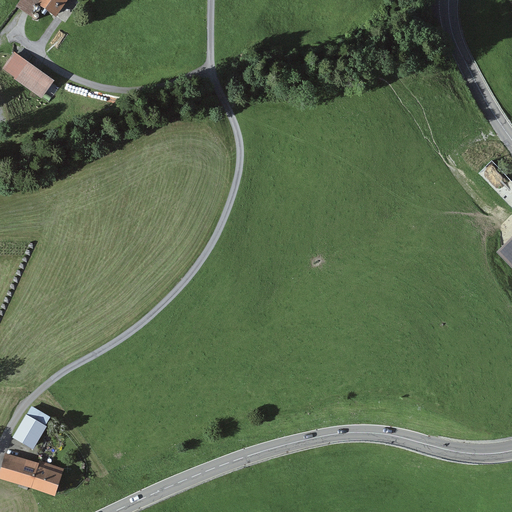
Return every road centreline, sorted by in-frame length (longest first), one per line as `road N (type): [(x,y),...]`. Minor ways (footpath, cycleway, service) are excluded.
road 1 (track): [(0,445),(34,393),(148,318),(209,253),(236,186),(241,145),(210,69),(211,0)]
road 2 (secondary): [(511,450),(477,454),(384,434),(326,435),(209,470),(114,511)]
road 3 (secondary): [(449,0),(452,34),(511,139)]
